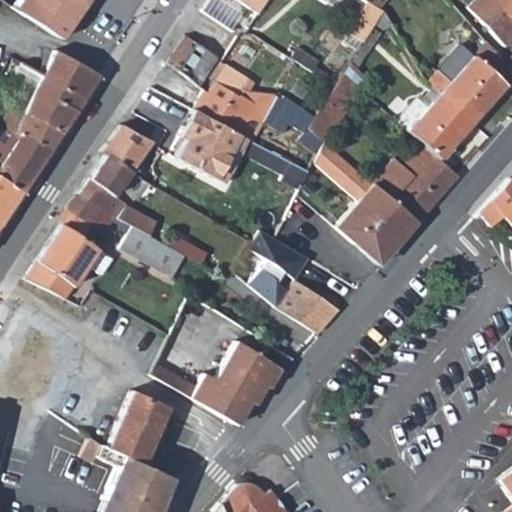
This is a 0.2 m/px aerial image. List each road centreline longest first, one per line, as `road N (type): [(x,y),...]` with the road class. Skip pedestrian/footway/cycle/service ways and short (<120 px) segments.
road 1 (residential): [(511,142),(273,413)]
road 2 (secondary): [(176,0),(0,271)]
road 3 (residential): [(273,413),(186,511)]
road 4 (unknown): [(369,305),(289,212)]
road 5 (residential): [(273,413),(346,511)]
